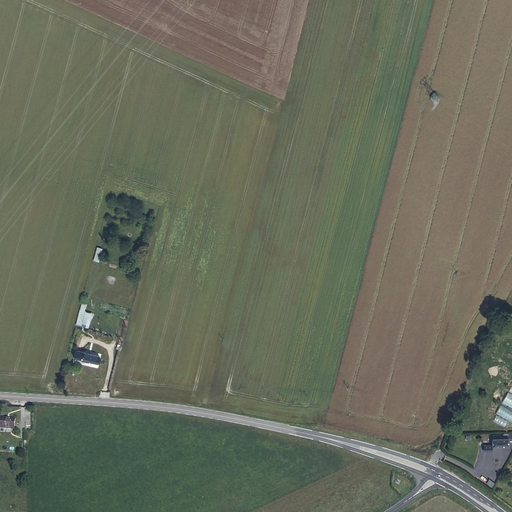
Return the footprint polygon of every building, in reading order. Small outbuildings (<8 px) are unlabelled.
[(98,264),(102,250),(96,249),(92,263),(98,264)] [(79,325),(85,313),(83,311),(78,310),(75,324),(79,325)] [(97,363),(99,355),(75,349),(73,357),(97,363)] [(16,418),(1,417),(0,425),(0,426),(15,428),(16,418)] [(506,444),(506,432),(489,431),(489,443),(480,443),(480,448),(489,448),(489,444),(506,444)] [(492,487),(495,482),(489,478),(486,483),(492,487)]
